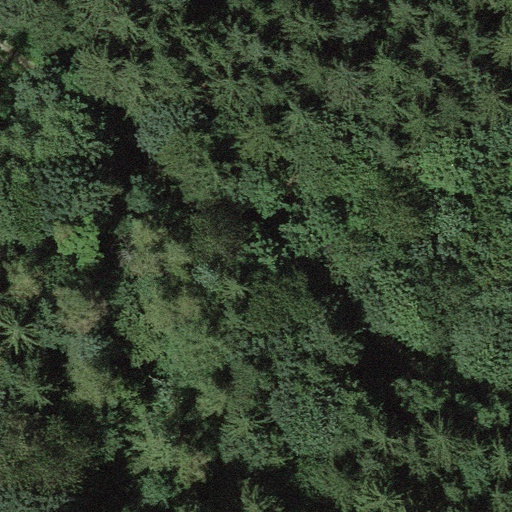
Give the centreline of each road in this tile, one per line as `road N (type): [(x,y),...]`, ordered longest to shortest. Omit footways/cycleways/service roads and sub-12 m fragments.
road 1 (track): [(0,45),(511,449)]
road 2 (track): [(511,154),(247,235)]
